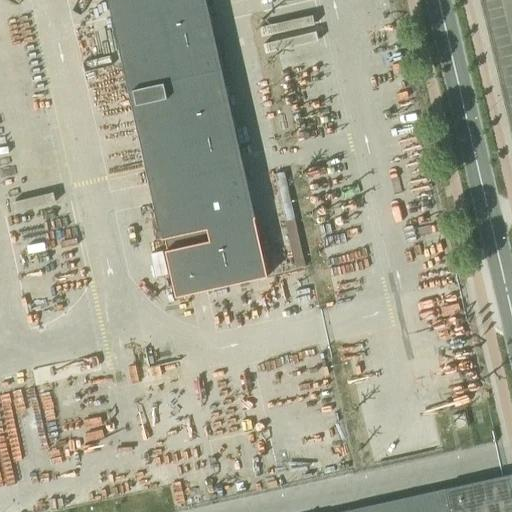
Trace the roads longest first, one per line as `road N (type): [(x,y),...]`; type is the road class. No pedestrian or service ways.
road 1 (residential): [(511,323),(440,0)]
road 2 (unknown): [(0,370),(107,345),(138,496)]
